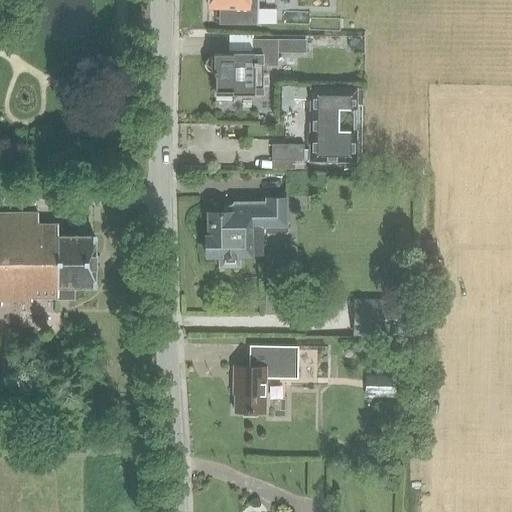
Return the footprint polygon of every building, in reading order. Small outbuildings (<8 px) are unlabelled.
[(209,0),(209,9),(221,9),(221,24),(257,24),(256,0),(209,0)] [(205,64),(205,65),(205,66),(206,67),(206,68),(207,70),(208,71),(209,71),(210,72),(212,72),(213,72),(213,75),(214,75),(214,76),(215,76),(215,92),(232,92),(232,95),(254,95),(254,89),(263,89),(263,66),(277,66),(277,54),(307,54),(307,41),(277,41),(253,40),(253,56),(246,56),(246,53),(241,53),(241,55),(214,55),(214,58),(212,58),(210,58),(209,59),(208,60),(207,60),(207,61),(206,62),(205,64)] [(282,86),(281,99),(293,99),(293,86),(282,86)] [(311,161),(356,162),(356,90),(312,89),(311,161)] [(303,161),(304,145),(272,145),(272,161),(303,161)] [(206,252),(207,254),(207,258),(219,257),(219,267),(240,267),(240,257),(252,257),(252,256),(263,256),(262,234),(288,234),(287,199),(265,199),(265,202),(234,202),(234,203),(232,205),(231,205),(231,213),(208,213),(208,236),(206,236),(207,239),(206,241),(205,243),(204,244),(204,246),(204,248),(204,249),(205,250),(205,251),(206,252)] [(74,288),(95,288),(95,237),(62,237),(62,224),(38,224),(38,214),(0,213),(0,306),(2,307),(2,302),(31,302),(31,300),(74,300),(74,288)] [(419,302),(354,302),(354,335),(420,334),(419,302)] [(298,379),(298,347),(257,346),(257,367),(234,367),(234,384),(235,384),(235,412),(265,413),(266,378),(298,379)] [(372,397),(396,398),(396,375),(372,375),(372,397)] [(352,442),(352,450),(381,449),(381,442),(352,442)]
